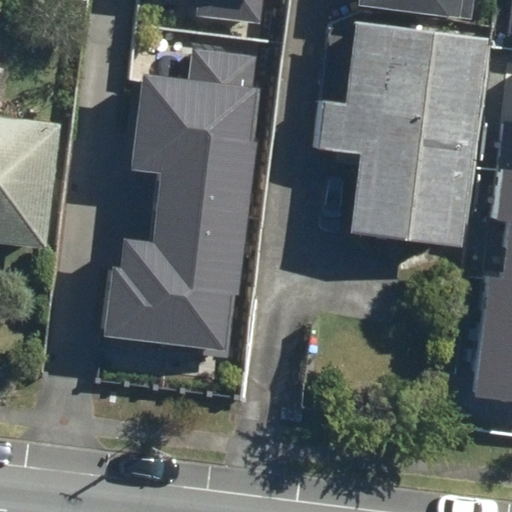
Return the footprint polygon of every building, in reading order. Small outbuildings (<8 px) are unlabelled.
[(359,0),(359,7),(478,18),(479,0),(359,0)] [(138,10),(87,7),(81,85),(132,89),(138,10)] [(327,103),(309,101),(302,160),(337,163),(329,247),(443,259),(465,43),(335,29),(327,103)] [(155,207),(242,218),(258,88),(251,87),(254,56),(194,49),(190,82),(145,76),(134,169),(159,172),(155,207)] [(0,247),(34,250),(44,119),(0,115),(0,247)] [(511,152),(499,303),(511,303),(511,152)] [(114,274),(107,333),(227,347),(242,218),(155,207),(151,241),(126,238),(122,274),(114,274)]
